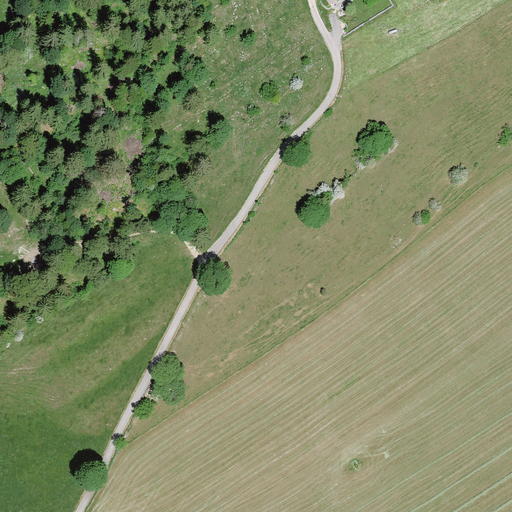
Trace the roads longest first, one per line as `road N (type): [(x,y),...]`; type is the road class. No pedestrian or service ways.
road 1 (unclassified): [(78,511),(192,289),(272,163),(329,99),(338,71),(310,0)]
road 2 (track): [(206,267),(179,232),(168,230),(63,243),(0,237)]
